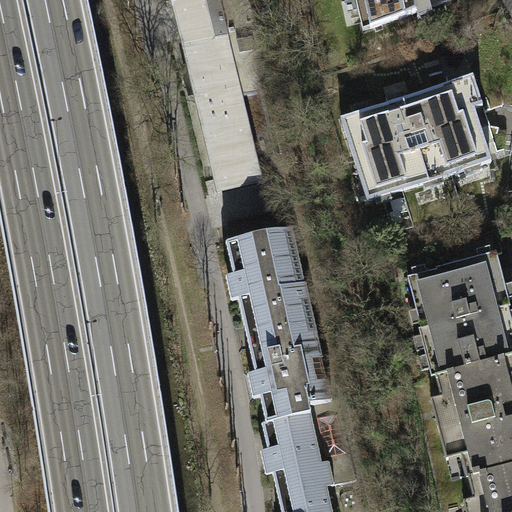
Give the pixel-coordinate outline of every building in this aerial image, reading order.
[(196,107),(241,97),(219,0),(190,0),(173,4),(196,107)] [(355,0),(362,35),(418,13),(420,20),(433,14),(432,11),(460,0),(355,0)] [(472,78),(343,121),(369,201),(490,161),(473,108),(481,106),(472,78)] [(259,93),(241,97),(261,182),(278,178),(259,93)] [(261,182),(241,97),(196,107),(216,192),(261,182)] [(337,397),(329,399),(293,230),(224,245),(231,278),(223,280),(228,301),(239,299),(256,374),(247,376),(252,400),(259,398),(265,423),(260,424),(266,453),(259,455),(264,477),(273,475),(280,511),(332,511),(327,487),(356,480),(337,397)] [(434,270),(408,277),(421,328),(506,306),(493,255),(500,253),(494,231),(428,249),(434,270)] [(434,375),(511,354),(511,326),(506,306),(421,328),(417,330),(430,376),(434,375)] [(511,354),(434,375),(440,398),(444,397),(466,477),(511,464),(511,354)] [(511,511),(511,464),(466,477),(472,501),(479,499),(482,511),(511,511)]
